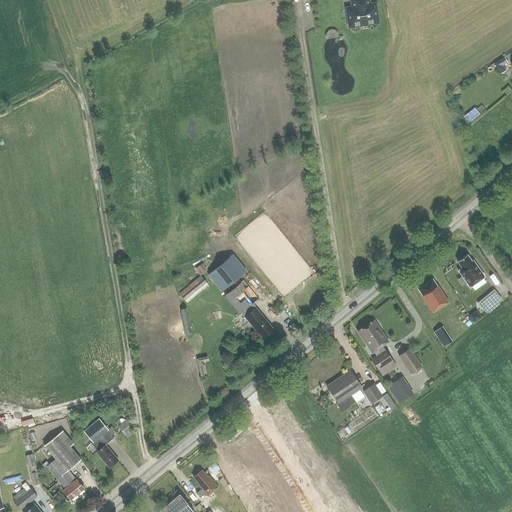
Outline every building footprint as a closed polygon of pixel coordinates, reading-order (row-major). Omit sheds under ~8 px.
[(351,0),(353,8),(347,8),(347,11),(346,11),(346,18),(348,17),(350,26),(377,22),(374,4),(369,5),(367,0),(351,0)] [(498,69),(503,66),(508,62),(504,57),(494,64),(498,69)] [(475,108),(468,113),(474,120),(480,114),(475,108)] [(265,294),(233,255),(208,275),(225,295),(240,314),(254,302),(258,299),(265,294)] [(467,255),(457,261),(462,268),(458,271),(469,287),(471,286),(475,291),(486,283),(483,278),(484,276),(473,260),(471,261),(467,255)] [(206,269),(202,264),(195,268),(199,274),(206,269)] [(179,294),(185,301),(206,282),(200,275),(179,294)] [(432,279),(418,289),(423,296),(422,296),(433,313),(448,302),(438,286),(437,286),(432,279)] [(494,306),(486,296),(478,302),(486,312),(494,306)] [(243,318),(245,317),(263,339),(273,330),(255,307),(254,302),(240,314),(243,318)] [(185,335),(191,333),(186,308),(180,309),(185,335)] [(382,346),(387,343),(383,338),(384,337),(381,331),(379,332),(379,331),(378,332),(371,323),(361,332),(367,340),(365,342),(369,347),(370,347),(373,352),(374,352),(376,356),(372,359),(378,370),(392,360),(385,350),(382,346)] [(441,327),(434,332),(443,347),(451,342),(441,327)] [(422,367),(409,348),(398,356),(410,375),(422,367)] [(206,376),(202,362),(208,361),(207,356),(196,358),(201,378),(206,376)] [(350,371),(327,386),(338,403),(345,398),(347,402),(354,397),(352,394),(361,387),(350,371)] [(388,384),(398,402),(414,394),(404,376),(388,384)] [(382,396),(374,383),(362,391),(371,404),(382,396)] [(285,397),(272,406),(284,425),(297,416),(300,421),(306,417),(298,405),(293,409),(285,397)] [(97,451),(96,452),(109,468),(118,460),(105,445),(113,438),(107,430),(108,430),(98,419),(83,432),(92,442),(91,443),(97,451)] [(130,425),(126,420),(118,426),(122,431),(130,425)] [(324,431),(320,425),(313,429),(317,436),(324,431)] [(70,500),(84,488),(76,479),(68,470),(80,460),(70,447),(73,445),(62,432),(44,446),(55,459),(46,467),(65,489),(63,490),(70,500)] [(309,465),(316,476),(334,465),(327,454),(333,451),(329,444),(317,452),(321,458),(309,465)] [(29,467),(36,466),(32,453),(25,455),(29,467)] [(316,476),(323,487),(335,480),(338,486),(350,478),(346,472),(341,476),(334,465),(316,476)] [(207,496),(218,487),(208,476),(207,477),(201,470),(193,477),(199,484),(198,485),(201,489),(196,493),(197,495),(193,498),(196,501),(205,494),(207,496)] [(40,484),(37,471),(30,473),(33,485),(40,484)] [(288,491),(279,478),(260,490),(269,503),(288,491)] [(263,485),(258,479),(248,485),(252,492),(263,485)] [(24,488),(13,497),(15,501),(14,502),(20,510),(37,497),(31,489),(26,492),(24,488)] [(184,511),(183,510),(181,511),(180,509),(187,504),(179,495),(161,510),(162,511),(184,511)] [(347,511),(363,511),(359,505),(365,501),(361,495),(349,503),(353,508),(347,511)]
